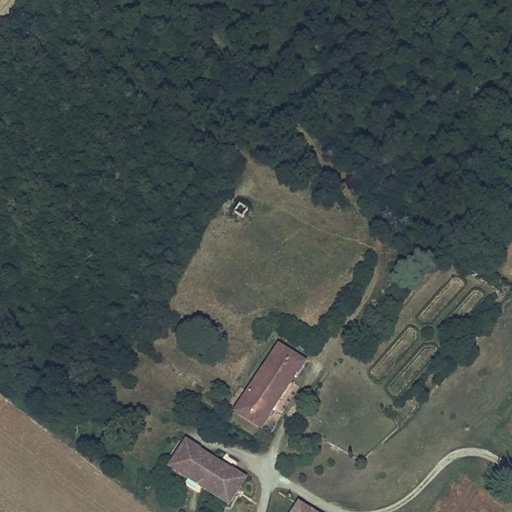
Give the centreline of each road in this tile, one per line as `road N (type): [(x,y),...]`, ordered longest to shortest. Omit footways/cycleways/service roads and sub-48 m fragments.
road 1 (track): [(358,211),(376,239),(377,274),(316,364),(266,460)]
road 2 (track): [(358,211),(196,0)]
road 3 (track): [(511,471),(472,449),(454,452),(407,498),(378,511)]
